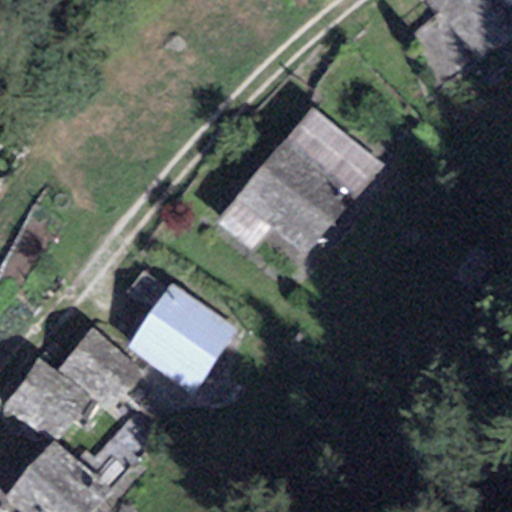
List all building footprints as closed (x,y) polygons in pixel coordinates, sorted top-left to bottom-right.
[(511,0),(443,0),(483,52),(511,29),(511,0)] [(354,203),(278,148),(235,206),(311,262),(354,203)] [(236,335),(169,292),(129,353),(197,397),(236,335)] [(134,380),(90,346),(69,373),(113,407),(134,380)] [(84,404),(39,375),(14,414),(59,443),(84,404)] [(90,511),(104,497),(58,455),(18,499),(32,511),(90,511)]
